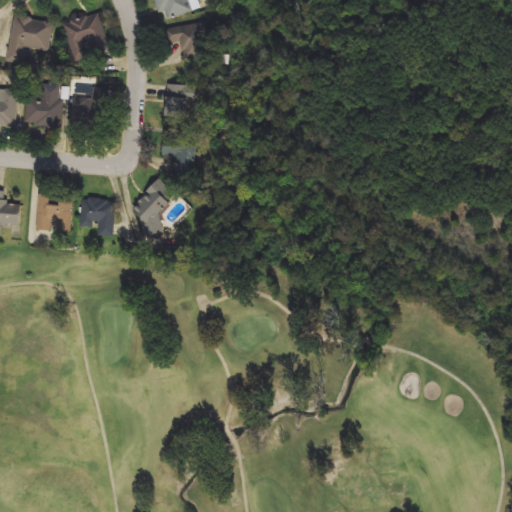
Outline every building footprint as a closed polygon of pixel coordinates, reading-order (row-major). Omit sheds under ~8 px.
[(159,14),(155,0),(191,0),(195,12),(168,20),(166,13),(159,14)] [(100,14),(110,50),(91,56),(92,58),(75,62),(65,25),(100,14)] [(54,22),(50,51),(27,48),(25,64),(9,62),(15,16),(54,22)] [(182,42),(169,44),(167,29),(207,22),(213,55),(185,60),(182,42)] [(167,114),(167,85),(197,85),(197,114),(167,114)] [(0,88),(18,90),(15,128),(0,126),(0,88)] [(95,100),(95,89),(111,89),(111,120),(84,120),(84,100),(95,100)] [(54,128),(26,128),(26,100),(54,100),(54,128)] [(197,176),(177,176),(177,156),(163,156),(163,139),(197,140),(197,176)] [(166,232),(148,239),(134,198),(168,186),(175,205),(158,210),(166,232)] [(0,191),(5,191),(5,203),(21,203),(21,226),(3,226),(3,234),(0,233),(0,191)] [(38,231),(39,195),(51,195),(50,198),(74,199),(73,233),(38,231)] [(116,238),(98,237),(98,229),(82,229),(83,199),(117,200),(116,238)]
